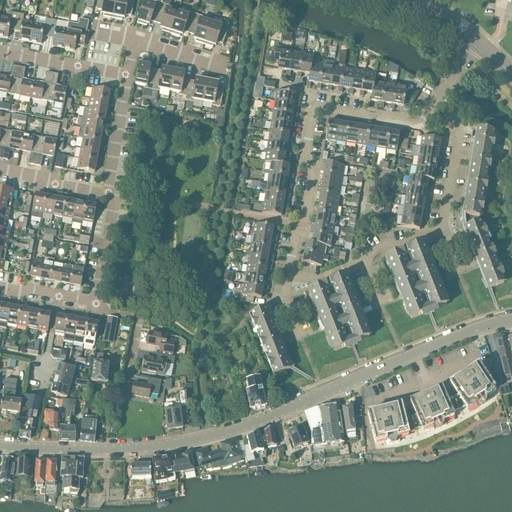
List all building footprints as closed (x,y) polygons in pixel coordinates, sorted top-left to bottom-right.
[(104,17),(112,19),(116,0),(97,0),(96,10),(102,11),(101,14),(104,15),(104,17)] [(116,0),(112,19),(121,20),(122,18),(124,19),(125,15),(131,17),(134,0),(116,0)] [(144,1),(137,23),(146,26),(147,24),(149,25),(150,22),(156,23),(162,4),(163,0),(141,0),(142,0),(144,1)] [(162,4),(156,23),(161,25),(160,29),(163,29),(162,31),(171,34),(178,12),(169,9),(170,7),(162,4)] [(184,32),(189,34),(195,15),(188,12),(187,15),(178,12),(171,34),(179,37),(180,35),(183,36),(184,32)] [(0,18),(0,19),(0,37),(8,38),(10,29),(15,30),(18,14),(10,13),(9,13),(7,14),(7,15),(6,19),(0,18)] [(15,30),(15,32),(21,33),(19,41),(30,43),(34,24),(23,22),(24,15),(18,14),(15,30)] [(195,42),(204,45),(211,23),(202,20),(203,17),(195,15),(189,34),(194,36),(193,39),(196,40),(195,42)] [(34,24),(30,43),(41,45),(43,35),(49,36),(52,20),(46,19),(44,26),(34,24)] [(52,20),(49,36),(54,37),(53,47),(63,49),(68,24),(52,20)] [(76,43),(82,44),(84,44),(88,22),(80,20),(79,26),(68,24),(63,49),(74,51),(76,43)] [(211,23),(204,45),(212,48),(213,46),(216,46),(217,43),(223,45),(229,26),(221,23),(220,26),(211,23)] [(289,71),(292,53),(281,51),(281,49),(275,48),(273,62),(279,63),(278,70),(287,71),(289,71)] [(289,71),(287,71),(286,76),(290,77),(291,72),(297,73),(299,73),(303,53),(301,52),(301,54),(292,53),(289,71)] [(341,88),(344,68),(344,67),(346,53),(340,52),(338,66),(339,66),(339,69),(333,68),(330,87),(328,86),(327,91),(331,92),(332,87),(339,88),(341,88)] [(314,56),(313,56),(304,55),(304,53),(303,53),(299,73),(297,73),(296,78),(301,78),(301,74),(310,75),(312,64),(314,56)] [(317,84),(316,89),(321,90),(321,85),(328,86),(330,87),(333,68),(334,63),(323,61),(323,64),(319,85),(317,84)] [(152,90),(156,71),(150,70),(151,66),(148,66),(149,64),(139,62),(135,85),(145,87),(144,89),(152,90)] [(310,75),(308,83),(307,82),(306,87),(310,88),(311,83),(317,84),(319,85),(323,64),(321,64),(321,66),(312,64),(310,75)] [(0,76),(0,78),(0,92),(14,95),(19,67),(13,66),(11,78),(0,76)] [(19,67),(14,95),(30,99),(34,82),(23,80),(25,68),(19,67)] [(161,72),(156,71),(152,90),(160,92),(160,89),(169,91),(174,68),(165,67),(165,69),(162,68),(161,72)] [(189,81),(190,81),(190,77),(184,76),(185,73),(182,72),(183,70),(174,68),(169,91),(179,93),(178,96),(186,97),(189,81)] [(341,88),(339,88),(338,93),(342,93),(343,89),(349,90),(351,90),(354,71),(345,70),(346,68),(344,68),(341,88)] [(351,90),(349,90),(348,95),(352,95),(353,90),(360,92),(362,92),(365,71),(364,71),(363,73),(354,71),(351,90)] [(364,92),(372,94),(373,94),(374,83),(375,83),(376,76),(376,75),(367,73),(367,71),(365,71),(362,92),(360,92),(359,96),(363,97),(364,92)] [(34,82),(30,99),(47,102),(52,74),(46,72),(44,84),(34,82)] [(52,74),(47,102),(64,105),(67,89),(56,87),(58,75),(52,74)] [(372,94),(371,102),(380,103),(379,108),(383,109),(384,104),(382,103),(385,83),(386,79),(377,77),(377,76),(376,76),(375,83),(374,83),(373,94),(372,94)] [(186,97),(185,101),(193,103),(194,100),(203,102),(207,79),(198,77),(198,79),(195,79),(195,82),(190,81),(189,81),(186,97)] [(207,79),(203,102),(212,104),(212,106),(220,108),(224,88),(218,87),(218,83),(216,83),(216,81),(207,79)] [(387,83),(385,83),(382,103),(384,104),(391,105),(390,110),(394,110),(395,106),(393,105),(396,86),(387,85),(387,83)] [(396,86),(393,105),(395,106),(404,107),(405,100),(411,101),(413,87),(407,86),(406,88),(396,86)] [(91,99),(108,102),(110,92),(92,89),(91,99)] [(294,103),(299,104),(300,95),(277,92),(275,102),(294,105),(294,103)] [(106,112),(108,102),(91,99),(89,109),(106,112)] [(292,115),(292,113),(293,107),(298,108),(299,104),(294,103),(294,105),(275,102),(274,110),(272,110),(271,112),(292,115)] [(84,108),(82,118),(104,122),(106,112),(89,109),(84,108)] [(290,125),(291,123),(292,117),(297,118),(297,114),(292,113),(292,115),(271,112),(271,113),(273,114),(272,122),(290,125)] [(82,118),(80,128),(102,132),(104,122),(82,118)] [(296,124),(291,123),(290,125),(272,122),(270,130),(268,130),(268,132),(289,135),(289,133),(290,127),(295,128),(296,124)] [(336,142),(339,123),(329,122),(325,140),(336,142)] [(339,123),(336,142),(346,144),(349,125),(339,123)] [(356,146),(359,127),(349,125),(346,144),(356,146)] [(366,147),(369,128),(359,127),(356,146),(366,147)] [(80,128),(78,138),(83,139),(100,142),(102,132),(80,128)] [(376,149),(379,130),(369,128),(366,147),(376,149)] [(389,132),(379,130),(376,149),(386,151),(389,132)] [(477,144),(464,216),(465,216),(466,228),(465,228),(481,267),(485,276),(486,279),(488,283),(490,288),(490,289),(504,283),(501,277),(504,276),(501,267),(498,268),(495,262),(493,257),(496,256),(492,247),(490,248),(488,243),(485,237),(488,236),(485,228),(482,229),(481,226),(480,223),(479,222),(479,218),(480,212),(483,212),(485,203),(482,202),(484,191),(487,191),(488,182),(485,181),(487,169),(490,170),(492,160),(489,160),(491,148),(494,148),(495,139),(492,139),(494,132),(479,130),(477,144)] [(7,131),(2,160),(8,161),(10,149),(20,151),(24,135),(7,131)] [(287,145),(287,143),(288,137),(293,138),(294,134),(289,133),(289,135),(268,132),(268,133),(270,134),(268,142),(287,145)] [(400,133),(389,132),(386,151),(396,152),(400,133)] [(24,135),(20,151),(31,153),(29,165),(35,166),(40,138),(24,135)] [(420,148),(439,151),(441,140),(422,137),(420,148)] [(40,138),(35,166),(41,167),(43,155),(54,157),(57,141),(40,138)] [(81,149),(99,152),(100,142),(83,139),(81,149)] [(265,150),(265,152),(285,155),(286,153),(287,147),(291,148),(292,144),(287,143),(287,145),(268,142),(267,151),(265,150)] [(418,158),(437,161),(439,151),(420,148),(418,158)] [(79,159),(97,163),(99,152),(81,149),(79,159)] [(290,154),(286,153),(285,155),(265,152),(264,153),(266,154),(265,163),(271,164),(271,163),(284,165),(285,157),(290,158),(290,154)] [(59,169),(63,169),(65,156),(61,156),(57,155),(56,160),(55,168),(56,168),(59,169)] [(436,171),(437,161),(418,158),(417,168),(436,171)] [(97,163),(79,159),(77,169),(95,173),(97,163)] [(267,171),(267,173),(288,176),(287,178),(292,179),(293,175),(288,174),(290,166),(284,165),(271,163),(271,164),(269,172),(267,171)] [(325,163),(324,174),(343,177),(344,166),(325,163)] [(434,181),(436,171),(417,168),(415,177),(415,178),(428,180),(434,181)] [(286,187),(286,189),(291,189),(291,185),(286,185),(287,178),(288,176),(267,173),(267,175),(269,175),(267,183),(286,187)] [(322,184),(341,187),(343,177),(324,174),(322,184)] [(407,187),(426,190),(428,180),(415,178),(415,177),(409,176),(407,187)] [(284,197),(284,199),(289,199),(290,195),(285,195),(286,189),(286,187),(267,183),(266,192),(264,191),(264,193),(284,197)] [(339,197),(341,187),(322,184),(320,194),(339,197)] [(0,208),(10,211),(14,190),(0,187),(0,208)] [(424,200),(426,190),(407,187),(406,197),(424,200)] [(284,197),(264,193),(263,195),(265,195),(264,203),(283,207),(282,209),(287,209),(288,205),(283,205),(284,199),(284,197)] [(43,214),(46,196),(36,194),(31,218),(42,220),(43,214)] [(338,207),(339,197),(320,194),(319,204),(338,207)] [(43,214),(42,220),(51,222),(53,216),(56,198),(46,196),(43,214)] [(423,210),(424,200),(406,197),(404,207),(423,210)] [(56,198),(53,216),(63,218),(66,200),(56,198)] [(66,200),(63,218),(73,220),(76,202),(66,200)] [(73,220),(72,224),(82,226),(83,222),(86,204),(76,202),(73,220)] [(283,207),(264,203),(262,214),(281,217),(282,209),(283,207)] [(96,206),(86,204),(83,222),(93,224),(96,206)] [(336,217),(338,207),(319,204),(317,214),(336,217)] [(404,207),(402,217),(421,220),(423,210),(404,207)] [(0,219),(8,221),(10,211),(0,208),(0,219)] [(334,227),(336,217),(317,214),(315,224),(334,227)] [(421,220),(402,217),(400,227),(419,230),(421,220)] [(0,229),(6,231),(6,230),(8,221),(0,219),(0,229)] [(334,227),(315,224),(314,234),(332,237),(334,227)] [(251,233),(251,235),(271,238),(271,240),(276,241),(276,237),(272,236),(273,228),(254,225),(253,233),(251,233)] [(0,239),(8,242),(10,231),(6,230),(6,231),(0,229),(0,239)] [(331,247),(332,237),(314,234),(312,244),(325,246),(331,247)] [(270,248),(269,250),(274,251),(275,247),(270,246),(271,240),(271,238),(251,235),(250,236),(252,237),(251,245),(270,248)] [(79,239),(78,244),(89,245),(90,238),(80,236),(79,239)] [(0,250),(6,252),(8,242),(0,239),(0,250)] [(323,256),(325,246),(312,244),(306,243),(304,253),(323,256)] [(446,305),(422,244),(387,258),(411,319),(424,314),(425,316),(434,313),(433,310),(446,305)] [(268,258),(268,260),(272,261),(273,257),(268,256),(269,250),(270,248),(251,245),(249,253),(247,253),(247,255),(268,258)] [(304,253),(303,264),(321,267),(322,261),(328,262),(329,257),(323,256),(304,253)] [(266,268),(266,270),(271,271),(271,267),(267,266),(268,260),(268,258),(247,255),(247,257),(249,257),(247,265),(266,268)] [(50,282),(54,264),(55,260),(44,258),(44,262),(40,280),(50,282)] [(40,280),(44,262),(33,260),(30,278),(40,280)] [(81,288),(84,270),(85,264),(81,263),(81,265),(74,264),(74,268),(70,286),(81,288)] [(60,284),(64,266),(54,264),(50,282),(60,284)] [(266,270),(266,268),(247,265),(246,274),(244,273),(244,275),(265,278),(264,280),(269,281),(270,277),(265,276),(266,270)] [(64,266),(60,284),(70,286),(74,268),(64,266)] [(245,277),(244,285),(263,288),(263,290),(267,291),(268,287),(263,286),(264,280),(265,278),(244,275),(244,277),(245,277)] [(369,338),(345,277),(310,291),(334,352),(347,347),(348,349),(357,345),(356,343),(369,338)] [(263,288),(244,285),(242,295),(240,295),(239,301),(253,304),(254,298),(261,299),(263,290),(263,288)] [(0,306),(0,328),(6,329),(7,324),(10,307),(0,305),(0,306)] [(17,326),(20,309),(10,307),(7,324),(17,326)] [(27,328),(30,311),(20,309),(17,326),(27,328)] [(290,370),(265,309),(251,314),(276,375),(290,370)] [(37,330),(40,312),(30,311),(27,328),(37,330)] [(40,312),(37,330),(47,332),(51,314),(40,312)] [(54,333),(64,335),(68,318),(57,316),(54,333)] [(73,343),(78,320),(68,318),(64,335),(63,341),(73,343)] [(116,320),(109,318),(104,342),(112,343),(116,320)] [(78,320),(73,343),(83,345),(88,321),(78,320)] [(98,323),(88,321),(83,345),(94,347),(98,323)] [(147,334),(146,343),(147,343),(147,345),(160,348),(159,354),(159,355),(172,357),(175,342),(167,341),(167,336),(149,333),(149,334),(147,334)] [(511,379),(511,359),(507,339),(496,341),(505,381),(511,379)] [(61,351),(51,349),(50,355),(53,359),(60,360),(60,356),(61,351)] [(103,356),(98,355),(97,363),(94,363),(92,383),(107,385),(109,365),(102,364),(103,356)] [(144,358),(142,372),(164,376),(166,365),(173,366),(175,358),(172,357),(159,355),(158,361),(144,358)] [(57,375),(73,379),(75,369),(59,365),(57,375)] [(458,397),(453,400),(459,411),(465,408),(467,410),(475,404),(478,408),(489,401),(487,397),(495,391),(478,365),(467,372),(468,373),(461,378),(460,377),(449,384),(458,397)] [(57,375),(54,384),(70,389),(73,379),(57,375)] [(501,375),(496,376),(499,388),(501,396),(509,394),(507,385),(504,386),(501,375)] [(132,392),(131,396),(149,399),(150,394),(158,396),(159,392),(160,386),(161,381),(148,379),(147,386),(133,383),(132,392)] [(17,381),(5,380),(3,392),(4,392),(3,400),(2,400),(0,411),(20,414),(22,403),(14,402),(17,381)] [(247,384),(241,385),(243,393),(246,393),(250,411),(266,407),(264,396),(270,395),(267,381),(261,383),(260,380),(246,383),(247,384)] [(67,399),(70,389),(54,384),(53,388),(51,387),(49,393),(51,393),(51,394),(67,399)] [(416,417),(411,419),(415,431),(421,429),(423,431),(432,427),(434,431),(446,426),(444,422),(454,417),(453,415),(459,411),(453,400),(448,403),(441,389),(430,394),(430,395),(422,399),(422,397),(410,403),(416,417)] [(41,399),(27,397),(23,421),(21,421),(19,438),(30,440),(33,422),(36,423),(38,412),(41,399)] [(61,417),(60,423),(69,423),(70,416),(74,416),(76,402),(70,402),(62,401),(61,417)] [(415,431),(411,419),(405,421),(401,405),(389,408),(389,410),(380,412),(380,411),(368,414),(375,444),(385,442),(386,446),(399,443),(398,438),(408,436),(408,433),(415,431)] [(311,442),(311,448),(344,444),(339,406),(317,409),(304,414),(308,426),(308,427),(311,437),(311,442)] [(183,428),(180,408),(164,410),(167,430),(183,428)] [(355,434),(352,408),(342,409),(346,435),(355,434)] [(97,411),(85,410),(83,414),(80,442),(94,443),(97,411)] [(48,415),(47,426),(50,426),(49,432),(59,432),(59,427),(60,423),(61,417),(48,415)] [(308,443),(311,442),(311,437),(308,427),(308,426),(302,428),(288,433),(295,450),(301,447),(302,449),(308,447),(307,445),(309,444),(308,443)] [(59,427),(59,432),(59,442),(75,443),(76,428),(59,427)] [(264,432),(266,440),(267,447),(277,446),(274,427),(264,431),(264,432)] [(249,446),(244,447),(246,465),(247,464),(246,462),(254,461),(252,455),(264,452),(263,448),(266,447),(265,435),(260,437),(259,434),(247,438),(249,446)] [(239,453),(235,440),(220,445),(222,451),(208,455),(206,450),(193,454),(198,469),(225,461),(225,462),(240,457),(241,460),(245,458),(244,452),(239,453)] [(175,460),(177,474),(184,472),(185,475),(194,473),(194,470),(192,454),(181,456),(182,459),(175,460)] [(62,458),(60,478),(64,478),(63,491),(69,491),(69,496),(78,496),(78,492),(79,479),(83,479),(84,460),(84,459),(62,458)] [(174,474),(177,474),(175,460),(174,458),(162,460),(161,459),(156,460),(155,461),(154,461),(156,474),(154,474),(155,483),(167,481),(167,482),(168,482),(168,484),(172,483),(174,481),(175,481),(175,480),(176,480),(174,474)] [(0,467),(0,474),(1,475),(0,483),(6,483),(5,492),(12,493),(16,461),(16,460),(3,459),(2,468),(0,467)] [(32,462),(16,461),(15,477),(31,478),(32,462)] [(34,484),(34,491),(40,491),(40,496),(45,496),(45,485),(44,485),(45,461),(36,461),(36,462),(34,484)] [(46,483),(45,495),(56,493),(57,484),(55,483),(56,461),(47,461),(46,483)] [(137,465),(130,466),(131,481),(151,481),(151,465),(150,465),(150,462),(137,462),(137,465)]
